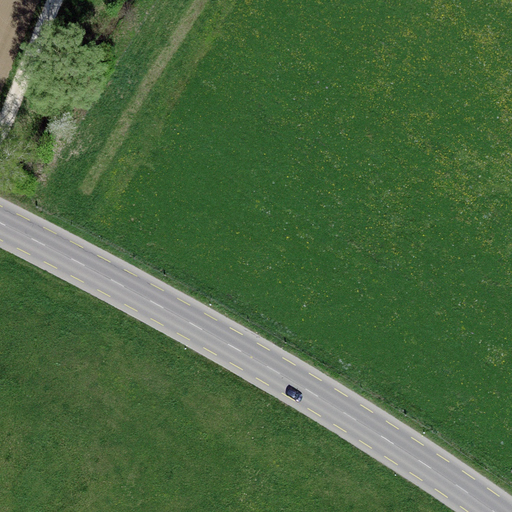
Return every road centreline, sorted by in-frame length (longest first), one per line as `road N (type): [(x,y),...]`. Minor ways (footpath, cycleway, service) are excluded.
road 1 (secondary): [(0,220),(254,356),(492,511)]
road 2 (track): [(199,0),(121,129)]
road 3 (track): [(0,135),(63,0)]
